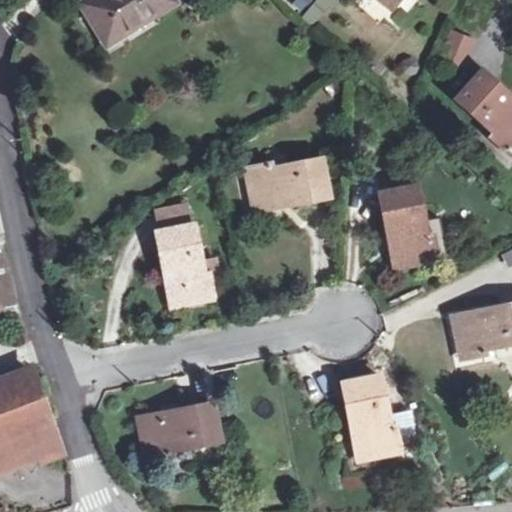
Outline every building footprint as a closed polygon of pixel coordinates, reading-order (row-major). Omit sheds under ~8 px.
[(174,2),(172,0),(90,0),(84,4),(109,43),(174,2)] [(292,0),(290,2),(301,13),(314,0),(292,0)] [(335,0),(317,0),(302,16),(313,26),(336,1),(335,0)] [(381,0),(391,8),(397,0),(381,0)] [(449,29),(436,59),(463,70),(475,40),(449,29)] [(511,150),(511,99),(483,73),(458,99),(496,134),(492,138),(510,153),(511,150)] [(270,171),(269,166),(247,170),(255,210),(327,197),(320,162),(270,171)] [(435,258),(431,237),(426,238),(416,188),(381,195),(394,266),(435,258)] [(203,278),(193,227),(158,233),(171,305),(211,298),(208,277),(203,278)] [(0,252),(0,306),(14,304),(0,252)] [(461,358),(484,354),(483,348),(511,342),(511,305),(454,318),(461,358)] [(380,378),(343,384),(359,460),(400,452),(395,429),(389,430),(380,378)] [(140,419),(148,459),(170,455),(168,449),(219,439),(212,405),(140,419)] [(61,447),(51,421),(24,430),(34,458),(61,447)]
